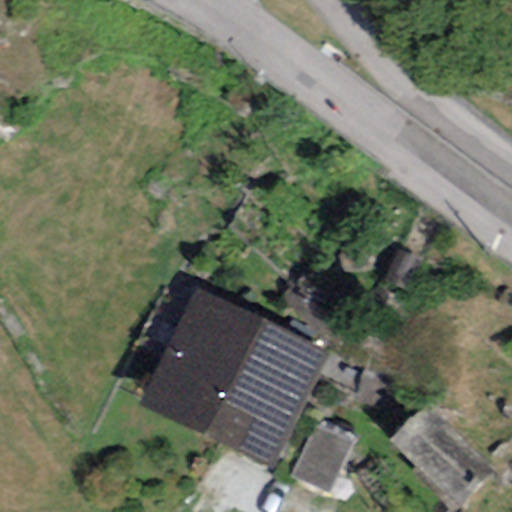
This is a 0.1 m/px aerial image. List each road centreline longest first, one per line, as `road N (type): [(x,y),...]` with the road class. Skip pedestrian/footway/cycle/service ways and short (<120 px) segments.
road 1 (residential): [(203,0),(511,226)]
road 2 (residential): [(511,164),(394,71),(333,0)]
